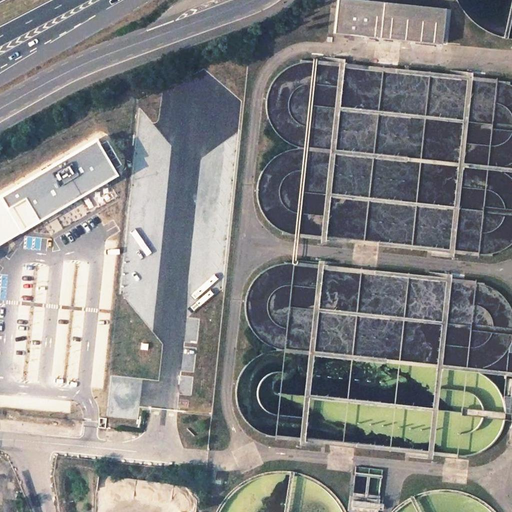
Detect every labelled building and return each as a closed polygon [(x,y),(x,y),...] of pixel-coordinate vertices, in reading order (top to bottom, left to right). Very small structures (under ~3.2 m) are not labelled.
[(437,43),(441,6),(376,0),(332,0),(329,32),(437,43)] [(511,0),(448,0),(453,10),(470,26),(491,36),(511,39),(511,0)] [(511,85),(504,82),(472,78),(472,75),(453,73),(453,75),(357,66),(358,62),(338,61),(337,64),(314,61),(299,61),(286,67),(274,76),(267,88),(264,102),(265,117),(272,130),(282,140),(295,147),(280,151),(268,159),(260,171),(256,185),(257,200),(262,214),(272,225),(285,232),(299,235),(321,237),(321,241),(340,242),(340,240),(435,250),(434,253),(454,255),(454,252),(477,255),(491,254),(504,249),(511,243),(511,85)] [(0,195),(0,198),(20,233),(23,231),(44,219),(111,180),(117,177),(96,140),(0,195)] [(0,243),(20,233),(0,198),(0,243)] [(497,289),(483,283),(451,279),(451,276),(432,274),(432,276),(336,267),(337,263),(317,262),(316,265),(293,262),(278,262),(265,268),(253,277),(246,289),(243,303),(244,318),(251,331),(261,341),(274,348),(259,352),(247,360),(239,372),(235,386),(236,401),(241,415),(251,426),(264,433),(278,436),(300,438),(300,442),(319,443),(319,441),(414,450),(413,454),(433,456),(433,453),(456,456),(470,455),(483,450),(494,442),(502,430),(507,417),(511,417),(511,308),(508,300),(497,289)] [(376,508),(380,468),(354,466),(350,505),(376,508)] [(349,511),(337,494),(317,480),(294,473),(270,473),(248,482),(229,497),(219,511),(349,511)] [(502,511),(501,511),(482,496),(459,489),(434,490),(412,498),(395,511),(502,511)]
